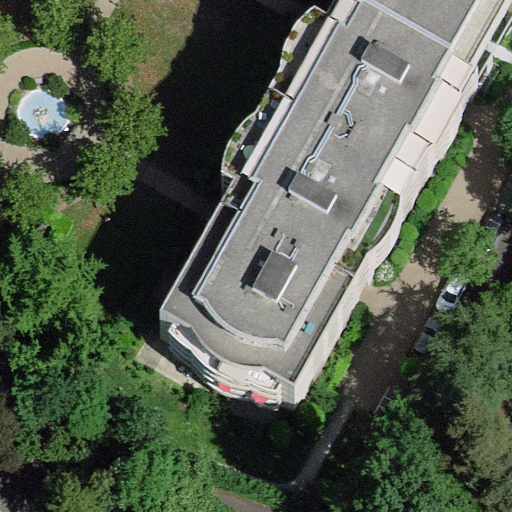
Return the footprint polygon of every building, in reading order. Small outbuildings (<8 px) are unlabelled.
[(511,34),(511,0),(357,0),(345,23),(477,97),(511,34)] [(418,203),(477,97),(345,23),(333,44),(285,128),(418,203)] [(285,128),(333,44),(318,37),(299,55),(288,78),(283,98),(260,141),(238,163),(228,183),(224,204),(237,211),(285,128)] [(358,308),(418,203),(285,128),(237,211),(231,221),(224,233),(358,308)] [(298,416),(358,308),(224,233),(164,340),(298,416)]
